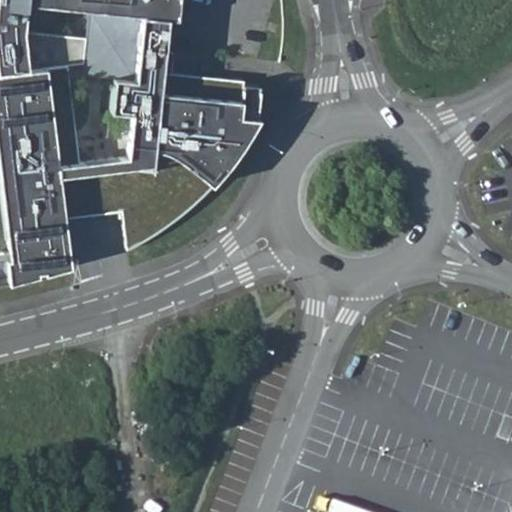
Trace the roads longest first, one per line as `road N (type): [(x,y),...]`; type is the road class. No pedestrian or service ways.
road 1 (unclassified): [(0,339),(159,294),(285,233)]
road 2 (unclassified): [(253,511),(327,332),(340,277)]
road 3 (unclassified): [(340,277),(390,271),(425,239),(435,195),(418,153)]
road 4 (unclassified): [(348,123),(324,129),(292,156),(278,196),(285,233)]
road 5 (residential): [(348,123),(333,0)]
